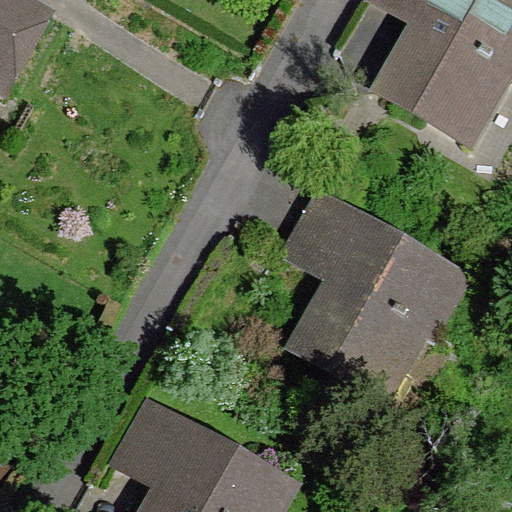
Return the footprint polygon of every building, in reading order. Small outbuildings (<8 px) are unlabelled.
[(0,0),(0,91),(7,96),(50,20),(12,0),(0,0)] [(511,1),(510,0),(373,0),(372,4),(416,29),(378,94),(470,147),(510,78),(511,79),(511,1)] [(470,285),(318,199),(302,227),(284,258),(330,284),(290,354),(384,408),(423,340),(434,347),(470,285)] [(285,511),(295,495),(148,411),(116,468),(158,492),(146,511),(285,511)] [(0,461),(0,480),(9,469),(0,461)]
